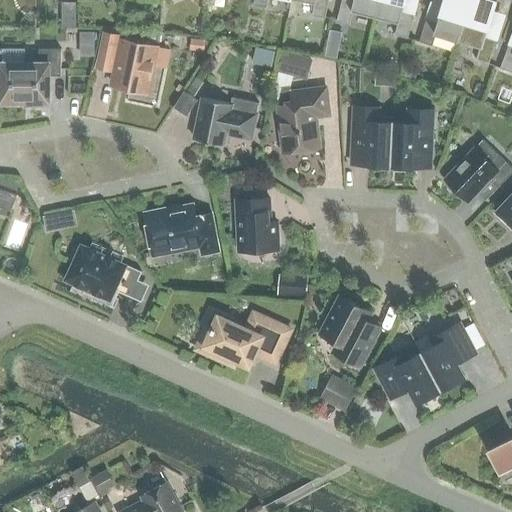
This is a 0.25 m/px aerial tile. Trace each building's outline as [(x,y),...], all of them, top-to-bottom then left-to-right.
[(64,0),(64,22),(77,22),(78,0),(64,0)] [(327,0),(295,0),(314,3),(312,16),(324,18),(327,0)] [(352,12),(375,17),(378,0),(341,0),(336,21),(349,24),(352,12)] [(397,23),(394,35),(407,38),(413,13),(402,11),(404,0),(378,0),(375,17),(397,23)] [(435,34),(457,41),(470,0),(444,0),(437,21),(426,17),(418,42),(431,46),(435,34)] [(479,48),(475,60),(488,64),(496,40),(485,36),(496,1),(494,0),(493,5),(476,0),(470,0),(457,41),(479,48)] [(114,54),(118,37),(102,34),(98,51),(114,54)] [(112,85),(146,92),(155,47),(122,40),(112,85)] [(203,50),(204,41),(192,40),(191,49),(203,50)] [(511,45),(508,44),(499,68),(511,73),(511,72),(511,45)] [(253,63),(272,67),(275,51),(256,47),(253,63)] [(2,49),(0,49),(0,75),(0,76),(0,103),(6,103),(6,106),(20,106),(20,103),(24,103),(24,63),(2,63),(2,49)] [(29,103),(29,106),(42,106),(42,103),(48,103),(48,76),(60,76),(60,49),(38,49),(38,63),(24,63),(24,103),(29,103)] [(305,80),(311,59),(281,51),(275,72),(305,80)] [(414,78),(416,73),(413,68),(408,67),(406,76),(414,78)] [(187,91),(195,96),(203,83),(196,78),(187,91)] [(291,152),(319,149),(316,128),(315,127),(314,120),(315,119),(315,117),(329,115),(326,88),(290,92),(292,104),(277,106),(279,118),(281,120),(279,122),(281,134),(285,138),(289,137),(291,152)] [(193,139),(223,145),(225,131),(231,133),(231,135),(250,139),(256,114),(255,114),(257,103),(231,97),(230,103),(202,97),(193,139)] [(391,166),(392,123),(392,118),(378,117),(378,108),(353,106),(352,136),(353,136),(353,132),(366,133),(365,164),(363,164),(363,165),(391,166)] [(418,166),(417,166),(418,135),(431,136),(430,140),(431,140),(433,110),(408,109),(407,123),(392,123),(391,166),(418,167),(418,166)] [(489,179),(497,187),(511,172),(511,167),(482,140),(445,179),(468,201),(489,179)] [(0,178),(0,185),(18,192),(20,187),(15,179),(0,178)] [(0,207),(11,211),(16,195),(0,189),(0,207)] [(506,221),(511,226),(511,195),(497,211),(498,213),(496,216),(504,223),(506,221)] [(266,212),(269,212),(269,198),(236,200),(238,252),(278,250),(277,222),(267,222),(266,212)] [(167,211),(167,210),(144,214),(151,250),(181,244),(182,250),(200,247),(201,255),(218,251),(211,213),(196,216),(193,204),(175,208),(175,210),(167,211)] [(77,207),(46,213),(49,229),(80,223),(77,207)] [(115,290),(130,297),(141,272),(127,266),(127,265),(124,264),(124,265),(82,245),(83,245),(80,244),(79,246),(80,246),(65,278),(64,280),(66,282),(66,281),(84,289),(84,290),(85,290),(86,290),(88,291),(87,291),(89,292),(89,291),(108,300),(108,301),(110,302),(111,299),(115,290)] [(307,278),(279,276),(277,296),(305,299),(307,278)] [(358,366),(375,334),(364,328),(363,323),(369,312),(341,297),(321,335),(338,344),(334,353),(358,366)] [(205,328),(196,349),(224,362),(227,356),(248,366),(254,353),(275,363),(290,330),(253,313),(246,330),(218,317),(211,331),(205,328)] [(455,360),(474,350),(459,323),(439,334),(443,341),(420,353),(441,391),(464,378),(455,360)] [(394,358),(374,369),(389,396),(407,386),(417,403),(441,391),(420,353),(398,365),(394,358)] [(344,411),(357,387),(331,374),(319,398),(344,411)] [(345,425),(359,431),(365,417),(351,411),(345,425)] [(511,438),(489,450),(504,481),(511,476),(511,438)] [(98,488),(105,484),(99,473),(92,477),(98,488)] [(144,500),(121,511),(181,511),(166,483),(141,496),(144,500)] [(100,511),(95,502),(75,511),(100,511)]
